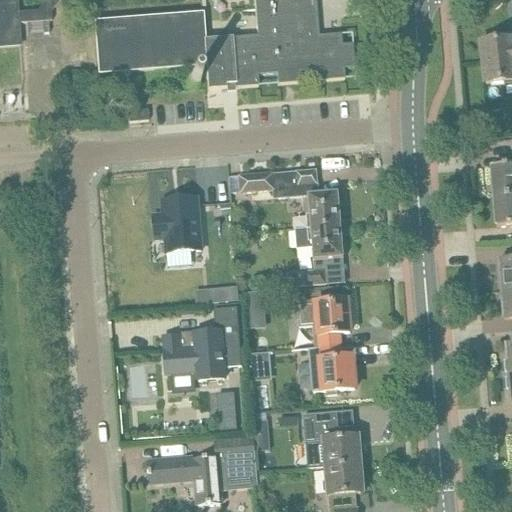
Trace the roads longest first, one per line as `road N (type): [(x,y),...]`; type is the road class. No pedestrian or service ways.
road 1 (residential): [(101,511),(74,186),(79,162),(102,151),(412,128)]
road 2 (residential): [(444,511),(412,128)]
road 3 (residential): [(412,128),(415,0)]
